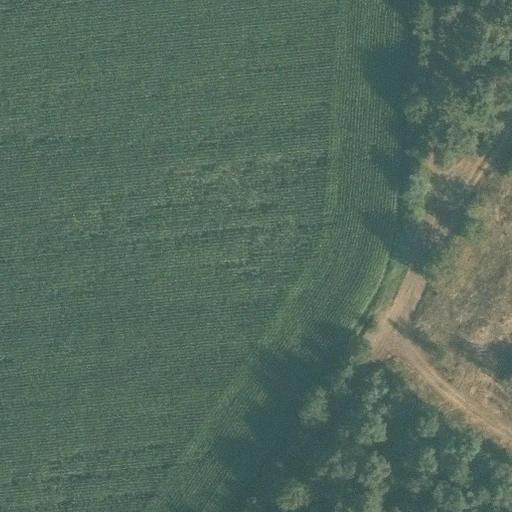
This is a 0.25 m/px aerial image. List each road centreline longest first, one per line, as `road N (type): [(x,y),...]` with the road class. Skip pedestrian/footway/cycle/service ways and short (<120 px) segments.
road 1 (track): [(267,511),(511,125)]
road 2 (track): [(452,0),(437,243)]
road 3 (track): [(397,317),(406,350),(432,382),(511,436)]
